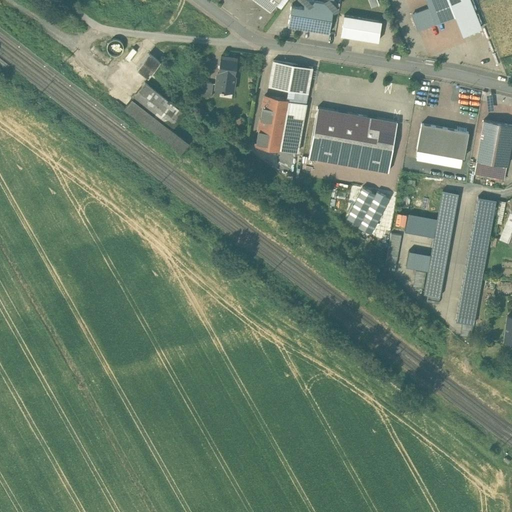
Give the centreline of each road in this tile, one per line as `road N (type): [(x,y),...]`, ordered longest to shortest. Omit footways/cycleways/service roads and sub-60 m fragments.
road 1 (residential): [(260,43),(511,88)]
road 2 (residential): [(58,0),(105,31),(260,43)]
